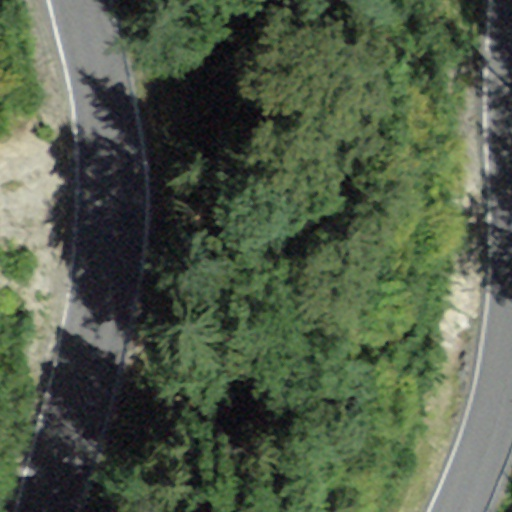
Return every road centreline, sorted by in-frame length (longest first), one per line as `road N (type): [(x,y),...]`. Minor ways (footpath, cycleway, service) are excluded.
road 1 (unclassified): [(82,0),(119,180),(100,326),(51,511)]
road 2 (unclassified): [(459,511),(511,352)]
